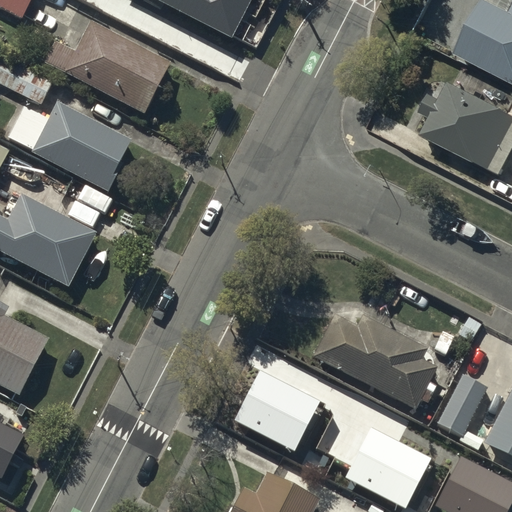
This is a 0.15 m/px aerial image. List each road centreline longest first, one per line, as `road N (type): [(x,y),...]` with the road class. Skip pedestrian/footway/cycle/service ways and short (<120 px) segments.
road 1 (residential): [(91,511),(270,161)]
road 2 (residential): [(270,161),(511,283)]
road 3 (residential): [(270,161),(354,0)]
